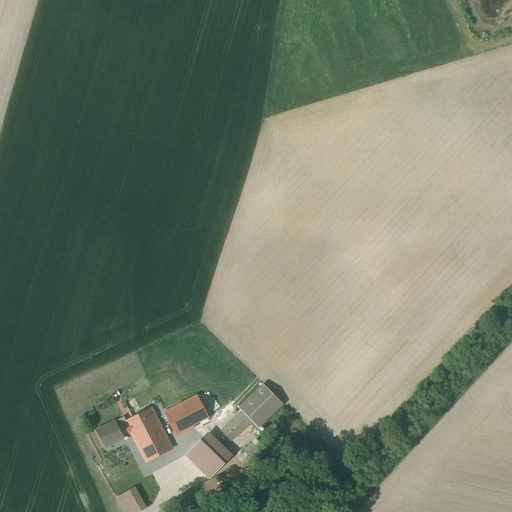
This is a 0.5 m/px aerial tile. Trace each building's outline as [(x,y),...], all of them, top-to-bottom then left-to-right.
[(242,411),(221,431),(232,442),(250,424),(256,431),(283,405),(263,384),(239,408),(242,411)] [(192,386),(150,408),(151,410),(152,410),(168,441),(192,428),(193,431),(211,422),(192,386)] [(127,423),(126,423),(131,433),(146,460),(146,462),(148,461),(170,449),(171,448),(171,447),(168,441),(152,410),(151,410),(127,423)] [(124,418),(116,422),(115,421),(96,431),(105,448),(124,438),(124,437),(131,433),(126,423),(127,423),(124,418)] [(209,439),(189,458),(203,473),(224,453),(209,439)] [(224,453),(203,473),(210,479),(230,460),(224,453)] [(205,483),(182,495),(188,507),(211,495),(205,483)] [(145,511),(150,510),(140,490),(120,500),(126,511),(145,511)]
